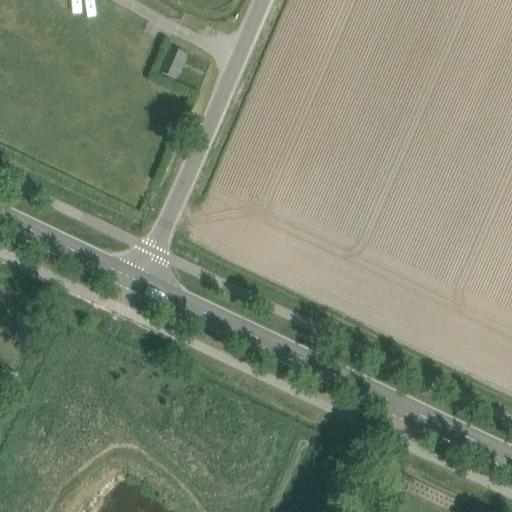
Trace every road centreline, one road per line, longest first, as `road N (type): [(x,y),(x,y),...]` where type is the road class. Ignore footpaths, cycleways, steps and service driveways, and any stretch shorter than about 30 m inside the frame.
road 1 (tertiary): [(511,459),(139,282)]
road 2 (unclassified): [(139,282),(260,0)]
road 3 (tertiary): [(139,282),(0,216)]
